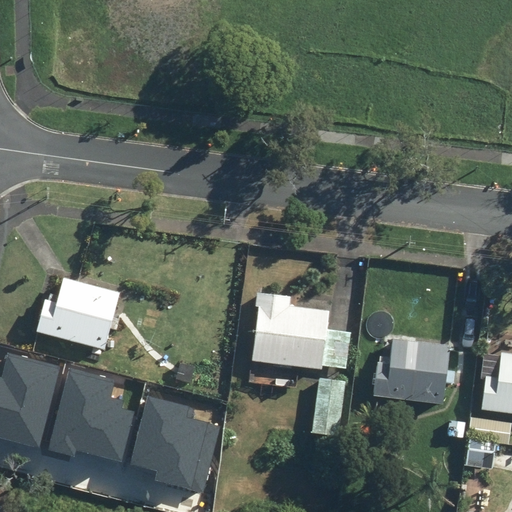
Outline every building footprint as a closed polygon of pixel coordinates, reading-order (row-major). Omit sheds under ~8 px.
[(58,0),(60,82),(132,81),(130,0),(58,0)] [(278,28),(269,100),(511,130),(511,69),(390,54),(392,42),(278,28)] [(50,288),(38,328),(109,348),(126,289),(65,272),(60,291),(50,288)] [(302,363),(349,367),(353,323),(334,321),(335,307),(296,303),(297,290),(259,287),(253,359),(260,359),(257,385),(300,388),(302,363)] [(386,334),(379,395),(451,403),(458,342),(386,334)] [(511,353),(489,350),(481,406),(493,407),(498,408),(511,409),(511,353)] [(347,378),(318,376),(313,435),(343,437),(347,378)] [(109,399),(28,379),(17,421),(26,423),(22,441),(61,451),(91,458),(94,459),(109,399)] [(146,393),(128,460),(157,468),(154,479),(201,492),(219,425),(185,416),(188,404),(146,393)] [(89,463),(60,456),(54,479),(83,486),(89,463)]
